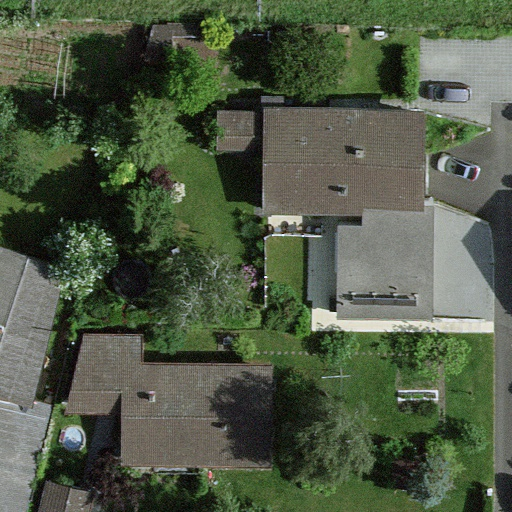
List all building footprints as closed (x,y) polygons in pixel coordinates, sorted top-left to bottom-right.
[(420,105),(216,104),(215,153),(259,153),(258,212),(420,213),(420,105)] [(0,392),(3,393),(27,402),(75,263),(0,237),(0,392)] [(145,326),(69,326),(69,408),(118,408),(118,466),(271,467),(271,356),(145,356),(145,326)] [(32,511),(62,411),(3,393),(0,404),(0,511),(32,511)] [(96,511),(102,491),(50,478),(40,511),(96,511)]
